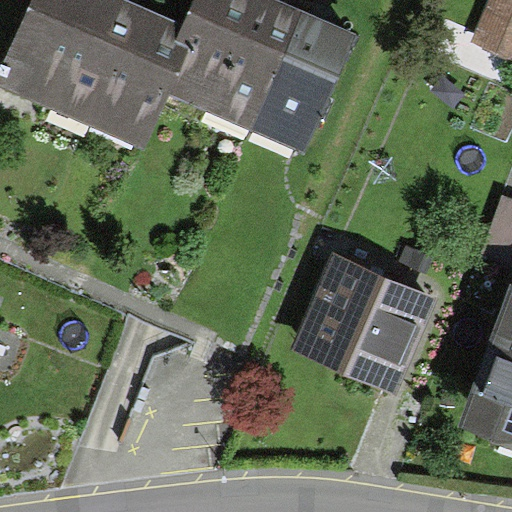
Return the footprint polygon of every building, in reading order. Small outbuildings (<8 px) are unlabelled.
[(51,87),(88,0),(32,0),(4,67),(51,87)] [(96,106),(140,5),(127,0),(88,0),(51,87),(96,106)] [(211,91),(250,0),(196,0),(186,25),(165,72),(211,91)] [(300,10),(277,0),(250,0),(211,91),(256,111),(300,10)] [(511,4),(502,0),(494,0),(480,34),(511,47),(511,4)] [(142,126),(165,72),(186,25),(140,5),(96,106),(142,126)] [(347,30),(300,10),(256,111),(303,131),(347,30)] [(511,261),(511,197),(501,194),(481,250),(511,261)] [(389,374),(422,296),(338,261),(305,339),(389,374)] [(511,305),(474,408),(511,421),(511,305)]
